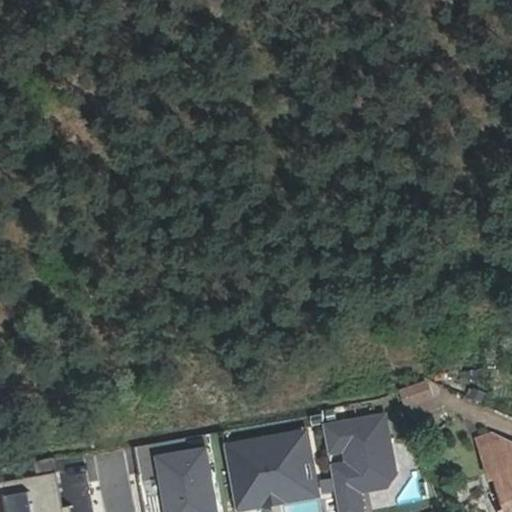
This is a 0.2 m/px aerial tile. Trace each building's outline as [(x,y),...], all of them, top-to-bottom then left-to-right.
[(433,386),(404,395),(412,419),(441,409),(433,386)] [(398,473),(388,415),(326,426),(331,452),(348,449),(351,463),(333,466),(341,511),(364,511),(361,490),(389,485),(398,473)] [(308,432),(237,444),(238,448),(228,450),(237,504),(254,501),(252,489),(262,487),(263,494),(285,490),(284,486),(311,481),(307,463),(313,462),(308,432)] [(218,511),(207,447),(160,456),(164,480),(163,481),(168,511),(218,511)] [(504,474),(511,497),(511,455),(494,461),(499,476),(504,474)] [(262,487),(252,489),(254,501),(237,504),(238,510),(319,496),(313,462),(307,463),(311,481),(284,486),(285,490),(263,494),(262,487)] [(61,470),(2,480),(7,511),(73,511),(72,504),(67,505),(61,470)] [(144,480),(148,511),(160,511),(156,479),(144,480)]
